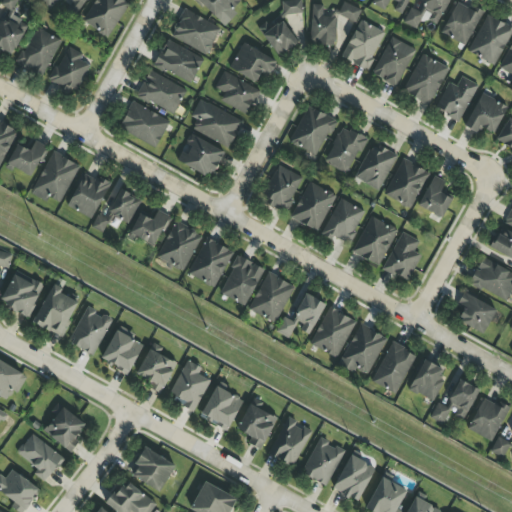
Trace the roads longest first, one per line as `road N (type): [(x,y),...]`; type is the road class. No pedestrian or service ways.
road 1 (residential): [(511,376),(0,87)]
road 2 (residential): [(308,511),(0,340)]
road 3 (residential): [(491,175),(305,72)]
road 4 (residential): [(413,321),(491,175)]
road 5 (residential): [(305,72),(222,211)]
road 6 (residential): [(155,0),(88,132)]
road 7 (residential): [(130,412),(60,511)]
